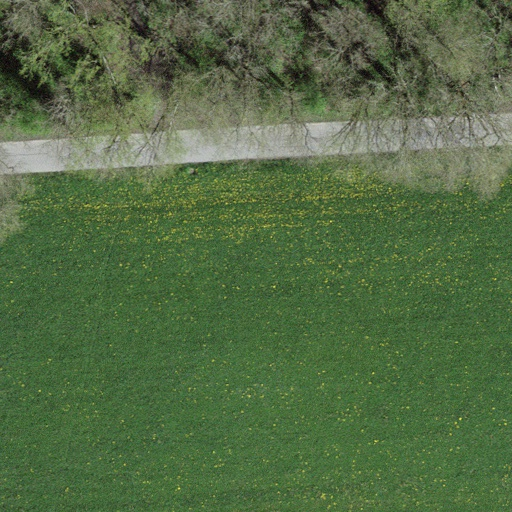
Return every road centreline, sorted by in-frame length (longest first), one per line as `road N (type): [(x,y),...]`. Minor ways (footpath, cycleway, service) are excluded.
road 1 (unclassified): [(0,157),(511,127)]
road 2 (track): [(182,0),(258,143)]
